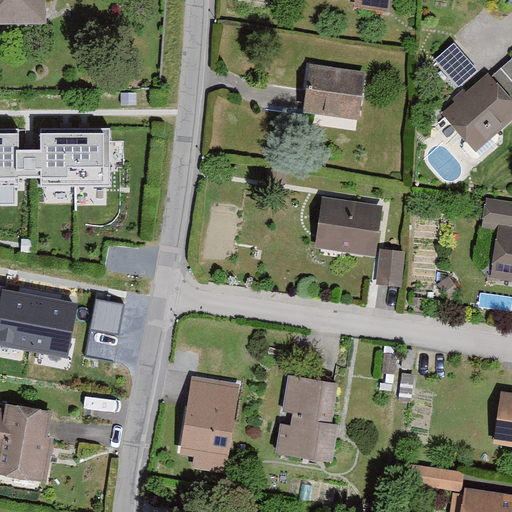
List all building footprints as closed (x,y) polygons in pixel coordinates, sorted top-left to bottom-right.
[(41,0),(0,0),(0,20),(41,21),(41,0)] [(352,0),(351,9),(389,14),(390,0),(352,0)] [(491,77),(511,100),(511,62),(510,60),(491,77)] [(361,74),(308,68),(304,97),(302,112),(355,119),(361,74)] [(488,73),(442,114),(476,152),(511,120),(511,100),(491,77),(488,73)] [(19,152),(19,129),(0,129),(0,186),(19,187),(19,179),(40,179),(40,188),(111,187),(110,128),(40,129),(40,151),(19,152)] [(377,209),(321,201),(313,248),(370,256),(377,209)] [(511,205),(485,202),(482,223),(511,226),(511,205)] [(511,232),(495,230),(489,279),(511,281),(511,232)] [(402,255),(379,253),(376,287),(399,289),(402,255)] [(3,290),(0,288),(0,342),(66,355),(75,306),(2,293),(3,290)] [(192,467),(226,473),(242,382),(193,374),(179,454),(194,457),(192,467)] [(338,383),(288,376),(282,412),(292,414),(290,427),(281,425),(276,455),(332,463),(338,425),(332,424),(338,383)] [(511,394),(500,393),(493,445),(511,447),(511,394)] [(48,416),(0,407),(0,451),(0,452),(0,471),(43,479),(50,442),(44,441),(48,416)] [(410,485),(461,493),(464,473),(413,465),(410,485)] [(511,511),(511,493),(465,487),(461,511),(511,511)]
